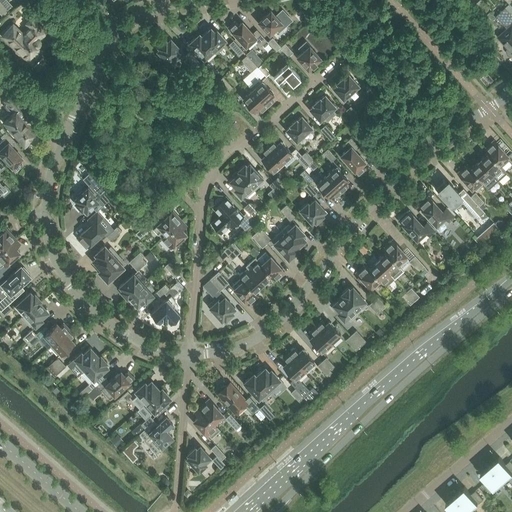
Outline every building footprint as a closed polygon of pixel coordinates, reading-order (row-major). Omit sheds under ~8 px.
[(7,0),(0,0),(0,1),(9,11),(13,7),(7,0)] [(489,8),(482,0),(479,0),(476,3),(485,12),(489,8)] [(9,11),(0,1),(0,13),(3,16),(9,11)] [(511,14),(506,7),(496,16),(508,29),(499,37),(509,48),(508,49),(507,51),(507,52),(508,54),(510,55),(511,56),(511,55),(511,14)] [(263,18),(258,22),(269,34),(276,28),(278,30),(284,25),(290,19),(282,10),(275,16),(271,10),(266,14),(262,17),(263,18)] [(13,25),(3,36),(15,48),(15,50),(16,52),(18,53),(18,54),(20,55),(22,55),(30,62),(32,64),(41,54),(39,53),(43,49),(39,45),(39,44),(40,42),(39,40),(38,39),(45,32),(32,19),(27,23),(31,27),(25,32),(24,31),(22,34),(20,36),(11,28),(14,25),(13,25)] [(267,41),(256,29),(252,33),(242,22),(238,25),(235,22),(228,27),(246,46),(254,39),(261,46),(267,41)] [(222,43),(225,40),(217,30),(214,32),(210,28),(201,36),(199,34),(216,53),(224,46),(222,43)] [(216,53),(199,34),(189,43),(204,59),(213,51),(216,53)] [(281,47),(272,37),(268,42),(276,51),(281,47)] [(175,55),(181,50),(171,39),(167,42),(166,40),(158,47),(159,49),(157,51),(171,66),(178,59),(175,55)] [(243,51),(233,40),(229,44),(239,56),(243,51)] [(321,58),(306,42),(299,48),(302,51),(297,57),(308,69),(312,65),(313,66),(316,62),(321,58)] [(293,52),(285,43),(280,47),(288,56),(293,52)] [(252,49),(246,54),(247,55),(257,66),(258,67),(262,63),(263,62),(252,49)] [(199,62),(189,51),(185,55),(195,66),(199,62)] [(257,66),(247,55),(240,60),(251,72),(257,66)] [(216,72),(208,63),(203,67),(212,76),(216,72)] [(270,72),(262,63),(258,67),(266,76),(270,72)] [(300,77),(288,63),(273,76),(285,90),(300,77)] [(343,99),(358,85),(348,74),(344,78),(343,77),(337,83),(333,87),(343,99)] [(233,88),(223,76),(218,80),(229,92),(233,88)] [(273,94),(272,92),(258,76),(248,85),(252,90),(267,106),(273,101),(270,97),(273,94)] [(267,106),(252,90),(243,99),(254,111),(258,108),(261,112),(267,106)] [(36,134),(26,122),(32,117),(12,95),(5,100),(15,111),(11,115),(10,114),(9,114),(7,114),(5,116),(4,118),(5,119),(5,120),(4,121),(24,144),(36,134)] [(332,109),(335,106),(325,95),(320,99),(320,98),(313,104),(314,105),(310,108),(320,120),(323,117),(327,121),(335,113),(332,109)] [(358,115),(350,106),(346,110),(354,119),(358,115)] [(297,141),(312,127),(301,116),(297,120),(296,119),(290,125),(291,125),(286,129),(297,141)] [(335,136),(325,125),(320,129),(331,140),(335,136)] [(3,139),(0,141),(0,153),(15,170),(22,165),(19,161),(22,158),(12,147),(17,142),(6,131),(0,136),(3,139)] [(365,162),(354,150),(359,146),(351,137),(345,143),(349,148),(341,155),(358,174),(364,168),(361,165),(365,162)] [(274,140),(268,146),(282,162),(286,166),(296,158),(291,152),(281,141),(277,144),(274,140)] [(494,140),(485,149),(506,173),(507,173),(503,168),(501,167),(508,160),(511,164),(511,151),(507,155),(495,142),(494,140)] [(265,155),(261,158),(273,171),(282,162),(268,146),(262,151),(265,155)] [(336,157),(328,148),(323,152),(331,161),(336,157)] [(488,153),(479,161),(498,181),(506,173),(485,149),(484,149),(488,153)] [(314,160),(306,151),(301,155),(310,164),(314,160)] [(310,164),(301,155),(297,159),(305,168),(310,164)] [(467,164),(467,165),(489,189),(498,181),(479,161),(471,168),(467,164)] [(262,177),(250,164),(248,166),(247,165),(246,165),(245,164),(238,170),(255,189),(263,181),(261,179),(262,177)] [(467,165),(457,173),(472,189),(473,187),(475,190),(483,183),(484,185),(488,189),(489,189),(467,165)] [(347,179),(336,167),(327,175),(341,192),(347,186),(344,182),(347,179)] [(312,179),(304,169),(299,174),(306,181),(308,183),(312,179)] [(255,189),(238,170),(237,170),(239,172),(231,179),(232,180),(230,182),(236,188),(234,189),(241,197),(244,194),(247,196),(255,189)] [(79,195),(75,199),(77,201),(75,203),(82,210),(84,209),(87,212),(98,202),(100,200),(99,198),(108,190),(92,172),(83,179),(89,185),(82,192),(81,191),(78,194),(79,195)] [(341,192),(327,175),(317,184),(328,197),(332,193),(335,197),(341,192)] [(286,186),(278,176),(273,180),(281,190),(286,186)] [(442,179),(434,186),(454,208),(462,201),(468,208),(465,208),(466,210),(467,211),(468,212),(469,214),(470,215),(471,216),(473,216),(474,214),(477,218),(479,216),(482,218),(483,218),(484,218),(485,218),(485,217),(486,217),(488,215),(484,211),(479,205),(470,196),(463,188),(458,192),(451,184),(449,186),(444,180),(442,179)] [(281,190),(273,180),(269,184),(277,194),(281,190)] [(316,193),(308,183),(306,181),(302,185),(312,197),(316,193)] [(0,191),(0,192),(3,196),(10,190),(5,185),(3,187),(0,183),(0,191)] [(108,190),(99,198),(100,200),(104,204),(113,196),(108,190)] [(475,192),(470,196),(479,205),(483,201),(475,192)] [(428,196),(418,205),(436,225),(434,226),(439,232),(440,232),(446,227),(446,224),(455,216),(446,207),(442,211),(430,198),(428,196)] [(111,207),(118,201),(113,197),(107,203),(111,207)] [(242,216),(236,209),(232,205),(226,197),(223,199),(222,198),(218,197),(215,200),(215,204),(216,206),(214,208),(221,215),(212,223),(214,225),(214,227),(216,230),(219,230),(220,232),(229,224),(231,226),(240,218),(248,227),(255,221),(251,217),(246,212),(242,216)] [(322,213),(325,210),(315,199),(309,204),(307,202),(300,209),(312,222),(314,220),(315,222),(323,215),(322,213)] [(257,211),(249,202),(243,208),(246,212),(251,217),(257,211)] [(297,216),(286,204),(280,210),(290,221),(297,216)] [(106,230),(98,221),(102,217),(97,211),(88,219),(92,224),(77,237),(86,247),(106,230)] [(162,238),(181,220),(173,211),(157,225),(153,229),(158,234),(162,238)] [(422,226),(410,212),(409,211),(399,220),(417,240),(425,232),(429,236),(435,231),(427,222),(422,226)] [(170,248),(186,234),(178,224),(182,221),(181,220),(162,238),(170,248)] [(498,220),(494,223),(499,228),(505,223),(502,220),(498,220)] [(493,222),(474,238),(483,248),(501,231),(499,228),(494,223),(493,222)] [(306,239),(302,235),(299,232),(301,230),(295,223),(291,227),(289,224),(281,231),(296,248),(306,239)] [(140,238),(149,230),(145,225),(135,233),(140,238)] [(110,241),(122,231),(118,226),(106,236),(110,241)] [(271,239),(261,228),(256,232),(267,243),(271,239)] [(0,252),(15,239),(7,229),(0,235),(0,252)] [(298,250),(296,248),(281,231),(273,239),(275,241),(274,243),(288,259),(298,250)] [(267,243),(256,232),(252,236),(262,247),(267,243)] [(0,277),(3,276),(11,268),(7,263),(20,252),(12,243),(16,239),(15,239),(0,252),(0,277)] [(406,255),(392,240),(383,248),(403,270),(404,270),(398,263),(406,255)] [(228,255),(237,246),(233,242),(224,250),(228,255)] [(101,270),(118,255),(111,247),(108,249),(105,245),(95,254),(97,256),(92,260),(101,269),(101,270)] [(232,259),(241,251),(237,246),(228,255),(232,259)] [(253,247),(250,251),(255,256),(259,253),(253,247)] [(403,270),(383,248),(387,252),(378,260),(394,278),(403,270)] [(133,266),(142,258),(144,256),(140,251),(129,261),(133,266)] [(155,257),(150,251),(144,256),(150,262),(155,257)] [(107,281),(124,267),(122,265),(125,263),(118,255),(101,270),(101,269),(98,271),(107,281)] [(425,267),(415,255),(408,261),(419,272),(425,267)] [(284,272),(270,256),(261,264),(255,257),(255,258),(275,280),(284,272)] [(137,270),(146,262),(142,258),(133,266),(137,270)] [(275,280),(255,258),(246,266),(262,284),(271,276),(275,280)] [(394,278),(378,260),(369,268),(366,264),(365,264),(385,286),(394,278)] [(180,273),(169,262),(165,266),(175,277),(180,273)] [(385,286),(365,264),(356,272),(370,288),(379,280),(385,287),(385,286)] [(16,289),(30,276),(21,266),(1,283),(6,289),(3,292),(6,295),(0,300),(0,310),(0,311),(8,303),(20,293),(16,289)] [(262,284),(246,266),(248,269),(239,276),(257,296),(254,292),(262,284)] [(228,283),(218,271),(214,275),(224,287),(228,283)] [(127,298),(145,281),(145,280),(142,283),(134,273),(120,285),(122,287),(121,288),(122,289),(120,291),(127,298)] [(224,287),(214,275),(209,279),(219,291),(224,287)] [(257,296),(239,276),(239,277),(240,278),(233,285),(235,287),(234,289),(248,304),(257,296)] [(153,295),(150,291),(153,289),(145,281),(127,298),(128,296),(135,304),(136,303),(138,305),(144,300),(146,301),(153,295)] [(175,303),(175,300),(174,299),(175,298),(173,296),(182,289),(176,282),(169,288),(164,293),(168,297),(155,308),(153,310),(151,312),(152,314),(151,315),(156,321),(158,320),(159,321),(161,320),(162,321),(167,322),(169,321),(170,322),(171,321),(173,322),(179,317),(178,315),(179,314),(173,306),(174,305),(174,304),(175,303)] [(164,293),(169,288),(165,283),(156,292),(160,296),(164,293)] [(366,301),(353,287),(352,286),(349,289),(348,287),(341,293),(358,312),(366,305),(364,302),(366,301)] [(419,296),(411,288),(411,287),(406,291),(414,300),(419,296)] [(414,300),(406,291),(402,296),(410,305),(414,300)] [(22,317),(40,302),(41,300),(35,293),(33,294),(32,294),(31,295),(29,292),(16,305),(25,314),(22,317)] [(358,312),(341,293),(341,294),(342,295),(332,304),(339,311),(337,313),(344,320),(347,317),(350,320),(358,312)] [(231,311),(235,308),(228,300),(224,296),(219,301),(216,298),(208,305),(222,320),(224,318),(225,319),(233,313),(231,311)] [(386,305),(378,296),(373,300),(381,309),(386,305)] [(381,309),(373,300),(369,304),(377,313),(381,309)] [(40,302),(22,317),(30,325),(32,323),(35,326),(43,320),(41,318),(47,312),(45,310),(46,309),(40,302)] [(0,312),(3,316),(13,308),(8,303),(0,311),(0,310),(0,312)] [(340,334),(329,321),(325,324),(322,321),(316,326),(333,345),(331,342),(340,334)] [(50,346),(69,330),(63,323),(59,327),(56,323),(44,334),(52,344),(50,346)] [(333,345),(316,326),(310,332),(313,335),(310,338),(321,351),(323,349),(325,352),(333,345)] [(26,342),(36,334),(32,329),(22,337),(26,342)] [(74,342),(70,339),(74,336),(69,330),(50,346),(57,354),(60,352),(61,354),(74,342)] [(366,341),(356,330),(350,335),(360,347),(366,341)] [(31,347),(40,338),(36,334),(26,342),(31,347)] [(360,347),(350,335),(345,339),(356,351),(360,347)] [(81,352),(74,358),(77,362),(75,364),(82,372),(99,356),(92,349),(91,350),(89,348),(83,353),(81,352)] [(314,361),(302,348),(299,352),(295,348),(289,353),(306,372),(314,365),(312,362),(314,361)] [(306,372),(289,353),(283,359),(287,363),(283,366),(294,378),(296,377),(298,379),(306,372)] [(82,372),(80,374),(89,384),(107,368),(105,365),(106,365),(105,364),(107,362),(100,355),(99,356),(82,372)] [(50,372),(62,361),(58,357),(46,367),(50,372)] [(334,366),(326,357),(322,361),(330,370),(334,366)] [(54,376),(66,366),(62,361),(50,372),(54,376)] [(330,370),(322,361),(317,365),(327,376),(332,372),(330,370)] [(276,383),(280,379),(274,372),(271,369),(269,371),(265,367),(256,375),(255,376),(270,393),(278,385),(276,383)] [(92,389),(87,394),(92,399),(102,391),(110,399),(114,395),(133,378),(127,372),(124,375),(121,371),(109,381),(105,377),(96,385),(92,389)] [(270,393),(255,376),(256,375),(254,373),(244,382),(258,399),(260,397),(262,400),(270,393)] [(143,405),(159,390),(151,380),(147,384),(145,382),(135,391),(138,395),(136,397),(143,405)] [(245,401),(229,383),(218,393),(236,412),(244,405),(252,413),(258,407),(249,397),(245,401)] [(88,384),(79,392),(83,397),(87,394),(92,389),(88,384)] [(308,393),(300,384),(295,388),(303,397),(308,393)] [(154,412),(171,398),(162,388),(159,390),(143,405),(150,413),(153,411),(154,412)] [(303,397),(295,388),(290,392),(299,401),(303,397)] [(122,403),(131,395),(127,390),(118,399),(122,403)] [(223,415),(209,399),(199,408),(219,430),(220,430),(214,423),(223,415)] [(274,415),(264,404),(259,408),(269,419),(274,415)] [(219,430),(199,408),(203,412),(193,421),(207,436),(209,435),(211,437),(219,430)] [(240,425),(230,414),(226,418),(236,429),(240,425)] [(145,428),(154,420),(150,415),(141,424),(145,428)] [(172,437),(166,429),(172,423),(166,416),(158,424),(154,420),(145,428),(139,434),(144,440),(156,452),(172,437)] [(116,436),(111,440),(116,446),(121,442),(116,436)] [(225,456),(215,444),(210,448),(217,455),(221,460),(225,456)] [(205,462),(210,457),(200,445),(196,448),(195,447),(187,454),(189,455),(186,457),(198,471),(206,464),(205,462)] [(225,464),(221,460),(217,455),(212,459),(220,469),(225,464)] [(511,462),(510,460),(506,464),(499,457),(490,465),(503,480),(511,472),(511,462)] [(503,480),(490,465),(480,473),(487,480),(482,484),(490,493),(495,489),(494,488),(503,480)] [(483,499),(475,490),(471,494),(465,487),(455,495),(469,510),(478,502),(479,503),(483,499)] [(466,511),(469,510),(455,495),(446,503),(452,510),(450,511),(466,511)]
